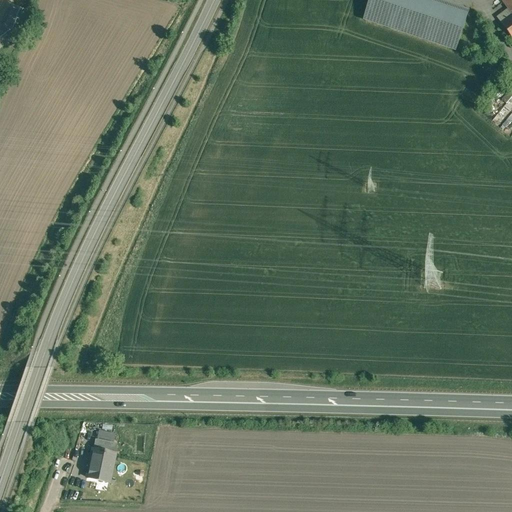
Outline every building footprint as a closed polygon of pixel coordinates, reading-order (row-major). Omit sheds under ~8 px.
[(476,13),(435,0),(369,0),(362,23),(462,55),(476,13)] [(511,0),(502,0),(511,11),(511,10),(511,0)] [(5,24),(0,28),(0,49),(17,36),(27,11),(11,7),(5,24)] [(511,10),(511,11),(511,12),(511,18),(503,25),(511,37),(511,10)] [(113,443),(95,440),(88,478),(110,483),(115,455),(111,454),(113,443)]
